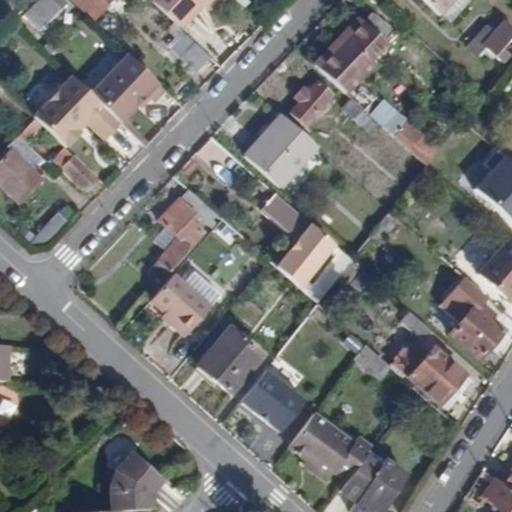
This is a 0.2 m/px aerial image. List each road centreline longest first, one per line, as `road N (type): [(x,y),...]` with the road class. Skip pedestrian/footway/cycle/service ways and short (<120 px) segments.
road 1 (residential): [(314,0),(40,288)]
road 2 (residential): [(40,288),(237,470)]
road 3 (residential): [(432,511),(511,388)]
